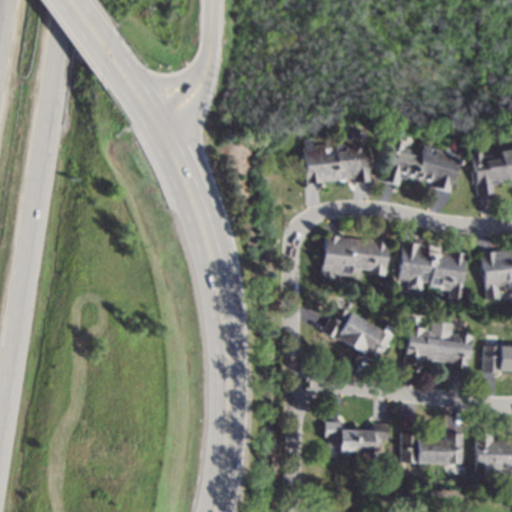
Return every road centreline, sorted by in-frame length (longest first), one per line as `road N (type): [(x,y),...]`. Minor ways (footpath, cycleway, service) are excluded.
road 1 (residential): [(288,371),(455,403),(511,405),(488,224),(364,208),(293,222)]
road 2 (secondary): [(212,511),(229,434),(223,304),(205,235),(159,131)]
road 3 (motorway): [(0,347),(54,0)]
road 4 (residential): [(288,371),(293,222)]
road 5 (tertiary): [(159,131),(200,75),(209,0)]
road 6 (residential): [(277,511),(288,371)]
